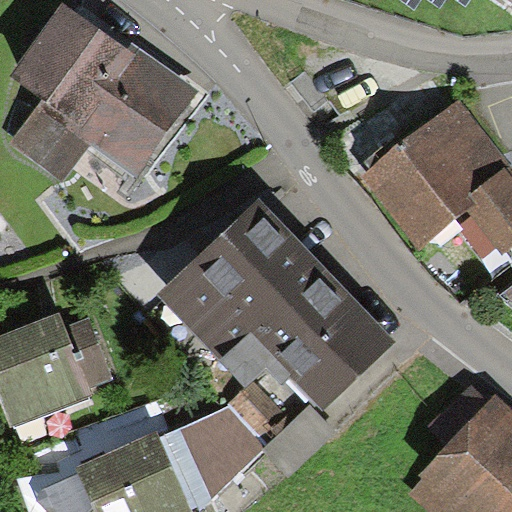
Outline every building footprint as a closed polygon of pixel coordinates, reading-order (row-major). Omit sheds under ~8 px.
[(123,57),(64,18),(12,94),(40,116),(16,146),(60,190),(96,152),(138,182),(206,96),(130,47),(123,57)] [(511,175),(459,94),(359,158),(418,248),(456,224),(490,277),(511,263),(511,175)] [(267,211),(162,304),(224,373),(257,344),(322,416),(394,353),(267,211)] [(58,326),(0,350),(0,408),(13,438),(90,404),(84,391),(109,380),(86,326),(63,337),(58,326)] [(259,388),(234,410),(268,450),(290,476),(330,442),(307,414),(292,427),(259,388)] [(511,511),(511,414),(497,400),(409,496),(426,511),(511,511)] [(166,405),(104,426),(112,451),(174,430),(166,405)] [(203,511),(268,450),(234,410),(168,441),(197,511),(203,511)] [(77,478),(20,486),(28,511),(190,511),(157,438),(77,478)]
